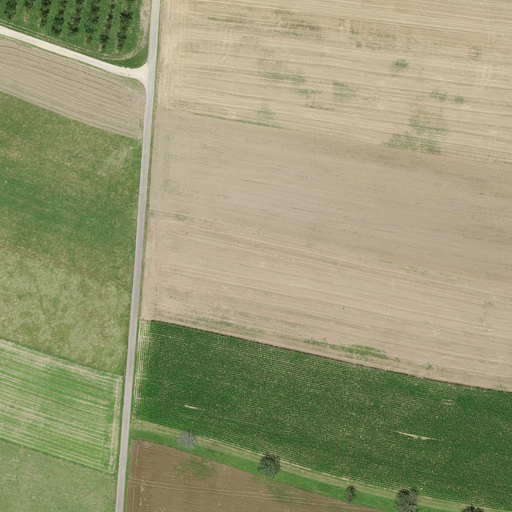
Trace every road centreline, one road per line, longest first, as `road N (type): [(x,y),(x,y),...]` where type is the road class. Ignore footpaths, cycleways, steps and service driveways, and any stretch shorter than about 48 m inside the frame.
road 1 (unclassified): [(121,511),(158,0)]
road 2 (track): [(0,30),(152,76)]
